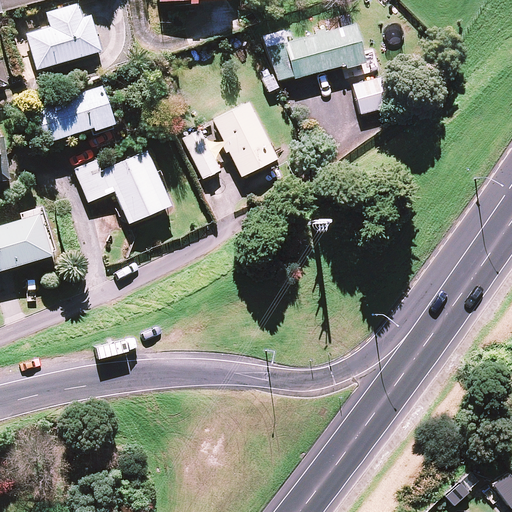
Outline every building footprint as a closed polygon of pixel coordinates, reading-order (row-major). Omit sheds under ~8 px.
[(156,0),(157,6),(226,8),(226,0),(156,0)] [(370,0),(378,9),(388,0),(370,0)] [(81,21),(77,7),(46,16),(50,31),(26,37),(36,73),(98,56),(88,19),(81,21)] [(293,45),(287,30),(262,39),(267,52),(276,88),(342,70),(343,75),(364,69),(363,64),(353,28),(293,45)] [(0,90),(10,88),(0,53),(0,90)] [(388,110),(378,75),(350,83),(359,118),(388,110)] [(113,131),(100,92),(31,114),(43,149),(91,133),(93,137),(113,131)] [(211,123),(240,181),(246,178),(266,168),(274,164),(245,106),(211,123)] [(198,129),(178,139),(200,184),(220,174),(198,129)] [(168,212),(144,154),(100,173),(96,163),(73,172),(87,206),(113,195),(127,229),(168,212)] [(0,276),(51,262),(50,257),(56,255),(43,211),(18,219),(20,226),(0,231),(0,276)] [(511,485),(504,475),(487,487),(505,511),(509,511),(511,510),(511,485)] [(469,487),(462,479),(443,496),(451,504),(469,487)]
